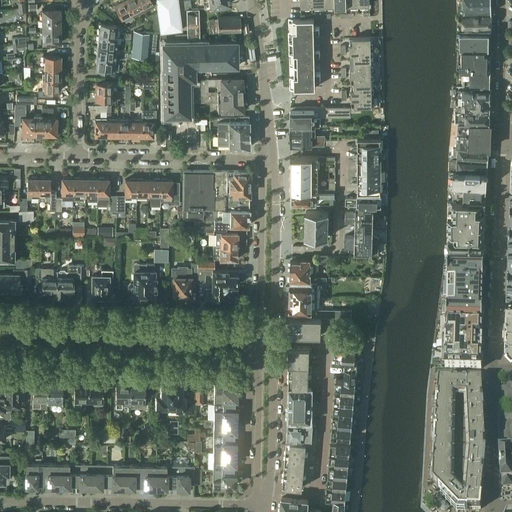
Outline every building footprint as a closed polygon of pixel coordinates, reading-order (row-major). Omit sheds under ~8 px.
[(133,15),(124,0),(119,0),(119,2),(114,4),(122,20),(133,15)] [(124,0),(133,15),(143,9),(138,0),(124,0)] [(138,0),(143,9),(153,4),(151,0),(138,0)] [(156,0),(158,13),(159,23),(161,32),(181,29),(177,0),(156,0)] [(183,0),(185,9),(191,8),(189,0),(183,0)] [(460,0),(461,8),(465,8),(465,12),(492,12),(492,11),(491,11),(490,0),(460,0)] [(42,9),(42,20),(61,20),(61,14),(60,13),(60,8),(42,9)] [(187,10),(187,38),(199,38),(199,10),(187,10)] [(151,24),(159,23),(158,13),(148,19),(150,22),(151,24)] [(492,26),(492,15),(463,15),(463,26),(492,26)] [(217,17),(218,31),(241,31),(240,16),(217,17)] [(295,75),(290,76),(290,88),(310,87),(310,86),(316,86),(315,78),(321,78),(320,72),(315,72),(315,55),(320,55),(320,49),(315,50),(314,33),(319,33),(319,27),(314,27),(314,18),(293,18),(294,30),(289,30),(289,53),(294,53),(295,75)] [(42,20),(43,32),(60,31),(60,27),(61,25),(61,20),(42,20)] [(99,29),(98,35),(117,36),(118,25),(101,23),(100,29),(99,29)] [(157,33),(133,30),(132,54),(132,55),(132,57),(155,59),(157,33)] [(60,31),(43,32),(43,43),(61,42),(60,38),(62,37),(62,32),(60,31)] [(461,32),(461,47),(465,47),(491,48),(491,33),(461,32)] [(99,40),(98,46),(116,48),(117,36),(98,35),(98,40),(99,40)] [(17,37),(13,38),(13,44),(18,44),(26,43),(25,36),(17,38),(17,37)] [(371,37),(350,37),(350,49),(373,48),(373,47),(371,47),(371,37)] [(164,96),(161,96),(161,99),(164,99),(164,115),(190,115),(189,79),(195,79),(194,67),(237,66),(237,41),(163,43),(164,96)] [(18,44),(13,44),(14,51),(18,51),(18,50),(26,49),(26,43),(18,44)] [(96,52),(96,57),(115,59),(116,48),(98,46),(98,52),(96,52)] [(461,62),(460,69),(491,70),(491,68),(490,68),(490,64),(491,64),(491,63),(490,63),(491,58),(491,57),(491,53),(491,52),(490,52),(491,48),(465,47),(461,47),(459,47),(459,62),(461,62)] [(373,48),(350,49),(350,60),(371,60),(371,50),(373,50),(373,48)] [(45,61),(45,67),(61,67),(61,62),(60,61),(60,56),(43,55),(43,61),(45,61)] [(115,59),(96,57),(95,63),(97,63),(96,69),(118,71),(119,60),(115,59)] [(371,60),(350,60),(351,72),(374,71),(374,70),(372,70),(371,60)] [(42,73),(42,79),(60,79),(60,73),(61,72),(61,67),(45,67),(44,73),(42,73)] [(491,70),(460,69),(460,70),(463,70),(463,86),(490,86),(490,85),(490,86),(489,86),(489,82),(490,81),(491,75),(489,74),(489,70),(490,70),(491,70)] [(374,71),(351,72),(351,83),(372,82),(372,72),(374,72),(374,71)] [(200,78),(194,89),(194,102),(210,102),(210,111),(243,110),(243,99),(243,97),(243,95),(242,93),(242,90),(243,87),(243,86),(242,83),(242,77),(217,78),(200,78)] [(60,79),(42,79),(42,90),(60,90),(60,85),(61,84),(61,80),(60,80),(60,79)] [(96,90),(96,91),(112,91),(117,91),(117,81),(105,81),(103,82),(96,82),(96,85),(95,86),(96,90)] [(372,82),(351,83),(351,94),(374,94),(374,92),(372,93),(372,82)] [(456,101),(456,110),(462,110),(462,109),(465,109),(464,111),(490,110),(490,100),(490,99),(490,98),(491,89),(490,88),(459,88),(458,102),(456,101)] [(112,91),(96,91),(96,92),(94,95),(95,97),(95,99),(103,100),(105,101),(117,101),(117,97),(112,97),(112,91)] [(374,94),(351,94),(352,106),(372,106),(372,105),(372,95),(374,95),(374,94)] [(36,95),(16,95),(16,103),(36,103),(36,95)] [(33,134),(34,117),(25,117),(25,104),(15,103),(15,116),(20,116),(20,125),(22,125),(22,134),(27,134),(28,135),(31,135),(33,134)] [(291,106),(291,126),(313,126),(320,126),(320,116),(350,116),(350,107),(326,107),(326,106),(316,106),(291,106)] [(456,110),(455,121),(490,122),(490,120),(491,119),(491,113),(490,112),(490,110),(464,111),(465,109),(462,109),(462,110),(456,110)] [(33,134),(45,134),(45,117),(41,117),(41,115),(34,114),(34,117),(33,134)] [(142,118),(142,135),(143,135),(143,136),(148,136),(148,135),(153,135),(153,129),(155,129),(155,131),(156,114),(148,114),(148,118),(142,118)] [(249,129),(249,115),(241,115),(209,116),(209,132),(210,146),(229,147),(249,146),(249,137),(249,129)] [(45,117),(45,134),(46,134),(47,135),(50,135),(51,134),(56,134),(56,126),(59,126),(59,117),(45,117)] [(101,135),(106,135),(106,117),(95,117),(95,120),(94,120),(94,125),(95,125),(95,135),(96,135),(96,136),(101,136),(101,135)] [(116,135),(117,135),(117,117),(106,117),(106,135),(111,135),(111,136),(116,136),(116,135)] [(123,135),(129,135),(130,117),(117,117),(117,135),(119,135),(118,136),(123,136),(123,135)] [(140,135),(142,135),(142,118),(130,117),(129,135),(135,135),(135,136),(140,136),(140,135)] [(453,121),(451,133),(450,145),(458,145),(458,146),(488,148),(490,146),(490,142),(489,140),(489,139),(490,138),(491,133),(489,131),(491,129),(491,125),(489,123),(490,122),(455,121),(453,121)] [(313,126),(291,126),(291,145),(291,146),(292,146),(292,145),(302,145),(302,146),(304,146),(304,145),(313,145),(334,145),(340,139),(313,139),(313,126)] [(359,143),(359,149),(380,149),(380,138),(381,138),(381,137),(358,138),(358,143),(359,143)] [(451,157),(488,160),(488,148),(458,146),(457,157),(451,157)] [(358,155),(358,160),(380,160),(380,149),(359,149),(359,155),(358,155)] [(319,156),(291,156),(291,191),(292,191),(292,192),(335,192),(335,188),(319,188),(319,160),(335,160),(335,156),(319,156)] [(449,168),(451,170),(487,171),(488,160),(451,157),(449,159),(449,168)] [(358,170),(358,171),(380,171),(380,160),(358,160),(358,164),(359,164),(359,170),(358,170)] [(449,169),(449,185),(452,185),(486,186),(487,182),(488,182),(488,176),(487,176),(487,171),(451,170),(449,169)] [(182,196),(182,207),(249,208),(249,171),(226,170),(183,170),(182,196)] [(359,175),(359,181),(380,182),(380,171),(358,171),(358,175),(359,175)] [(31,196),(38,197),(39,178),(37,178),(37,176),(31,176),(31,178),(27,178),(27,195),(31,195),(31,196)] [(50,210),(55,210),(55,197),(50,197),(50,178),(46,178),(46,176),(40,176),(40,178),(39,178),(38,197),(45,197),(45,200),(50,200),(50,210)] [(55,197),(55,210),(55,218),(61,218),(61,199),(73,200),(73,178),(72,178),(72,177),(67,177),(67,178),(62,178),(62,197),(55,197)] [(74,178),(73,178),(73,200),(83,200),(83,197),(84,196),(85,196),(85,178),(79,178),(79,177),(75,177),(74,178)] [(91,178),(85,178),(85,196),(86,196),(87,197),(87,201),(97,201),(98,178),(96,178),(96,177),(91,177),(91,178)] [(97,201),(97,205),(107,205),(109,202),(109,179),(104,178),(104,177),(99,177),(99,178),(98,178),(97,201)] [(117,195),(116,211),(116,216),(124,216),(125,201),(129,201),(136,201),(136,197),(136,179),(135,179),(135,178),(130,178),(130,179),(125,179),(125,195),(117,195)] [(138,179),(136,179),(136,197),(148,197),(148,179),(142,179),(142,178),(138,178),(138,179)] [(155,179),(148,179),(148,197),(149,197),(150,198),(150,205),(160,205),(160,201),(161,179),(159,179),(159,178),(155,178),(155,179)] [(162,179),(161,179),(160,201),(172,201),(172,203),(179,203),(179,182),(172,182),(172,180),(167,180),(167,178),(162,178),(162,179)] [(358,193),(381,194),(381,192),(380,182),(359,181),(359,188),(358,188),(358,193)] [(486,186),(452,185),(452,202),(485,203),(486,186)] [(335,192),(292,192),(292,203),(335,204),(335,193),(335,192)] [(345,204),(356,204),(374,205),(381,205),(382,194),(381,194),(358,193),(358,196),(346,196),(345,204)] [(10,211),(19,211),(20,211),(20,197),(19,197),(17,205),(9,205),(10,211)] [(452,202),(448,202),(448,238),(449,238),(484,239),(485,211),(485,203),(452,202)] [(346,211),(345,217),(379,218),(379,213),(374,210),(374,205),(356,204),(356,211),(346,211)] [(194,228),(206,228),(213,228),(226,228),(226,224),(229,224),(229,225),(248,225),(249,208),(182,207),(182,218),(194,218),(194,228)] [(20,211),(19,211),(19,219),(33,219),(33,210),(27,210),(20,211)] [(306,221),(306,222),(307,222),(307,225),(306,225),(306,226),(306,227),(306,230),(306,231),(306,232),(306,235),(305,235),(305,236),(328,237),(329,211),(306,210),(306,211),(306,212),(306,215),(306,216),(306,217),(307,217),(307,220),(306,220),(306,221)] [(355,223),(355,229),(373,230),(373,226),(379,222),(379,218),(345,217),(345,223),(355,223)] [(171,218),(168,226),(181,227),(182,218),(171,218)] [(0,219),(0,239),(12,239),(12,230),(13,230),(13,219),(0,219)] [(129,231),(116,231),(116,236),(117,236),(135,236),(136,223),(129,223),(129,231)] [(85,227),(73,227),(73,235),(85,235),(85,227)] [(136,227),(136,236),(147,237),(147,231),(147,228),(136,227)] [(168,227),(160,227),(160,236),(168,236),(168,227)] [(345,235),(345,241),(379,242),(379,237),(373,234),(373,230),(355,229),(355,235),(345,235)] [(193,239),(195,237),(198,234),(197,230),(193,230),(191,233),(189,235),(193,239)] [(216,237),(216,245),(220,245),(237,245),(238,243),(238,240),(237,239),(237,233),(216,232),(216,237)] [(160,248),(154,248),(154,261),(167,261),(168,237),(160,237),(160,248)] [(483,269),(484,264),(484,257),(484,250),(484,243),(484,239),(449,238),(449,242),(449,249),(449,253),(448,256),(448,264),(448,268),(483,269)] [(12,239),(0,239),(0,259),(13,259),(13,249),(12,249),(12,239)] [(345,241),(345,247),(355,247),(354,254),(372,254),(378,254),(379,246),(379,242),(345,241)] [(214,253),(214,258),(237,259),(237,254),(238,252),(238,249),(237,246),(237,245),(220,245),(220,253),(214,253)] [(291,279),(311,280),(311,277),(311,271),(317,271),(317,261),(311,261),(311,259),(301,259),(301,261),(291,261),(291,279)] [(197,279),(197,283),(205,283),(205,273),(212,273),(212,288),(205,288),(205,297),(211,297),(211,298),(214,298),(215,299),(217,299),(219,299),(220,298),(223,298),(223,289),(227,285),(236,285),(237,282),(237,281),(237,280),(237,279),(237,278),(237,277),(237,276),(237,269),(214,269),(214,261),(197,261),(197,263),(198,268),(197,279)] [(152,288),(155,289),(155,278),(154,278),(154,262),(146,262),(146,270),(134,269),(134,272),(133,274),(133,276),(134,277),(134,283),(131,283),(128,286),(128,290),(131,292),(134,292),(134,297),(136,297),(137,297),(140,297),(141,296),(151,297),(152,288)] [(54,290),(54,295),(65,295),(65,290),(73,290),(73,275),(77,275),(77,277),(84,277),(84,264),(68,263),(68,271),(66,271),(64,269),(60,269),(59,271),(56,271),(56,276),(55,290),(54,290)] [(191,279),(197,279),(198,268),(197,263),(191,263),(191,274),(178,274),(178,276),(171,276),(171,285),(174,285),(173,294),(174,294),(174,297),(181,297),(190,297),(190,294),(191,279)] [(36,276),(36,284),(41,284),(41,290),(54,290),(55,290),(56,276),(56,271),(56,268),(50,268),(42,267),(42,276),(36,276)] [(0,286),(9,287),(9,289),(18,289),(18,280),(23,280),(23,284),(30,284),(30,268),(13,268),(13,273),(0,272),(0,286)] [(447,272),(447,279),(447,283),(448,283),(448,288),(447,303),(447,308),(446,308),(446,312),(446,319),(446,323),(482,324),(482,320),(482,313),(482,309),(482,284),(483,284),(483,280),(483,273),(483,269),(448,268),(447,268),(447,272)] [(113,269),(101,269),(101,275),(92,275),(92,296),(101,296),(101,298),(107,298),(107,296),(108,296),(108,295),(113,295),(113,269)] [(290,282),(290,297),(317,297),(318,284),(326,284),(327,277),(311,277),(311,280),(311,282),(290,282)] [(317,317),(321,317),(325,317),(325,308),(317,307),(317,297),(290,297),(290,312),(317,313),(317,317)] [(289,316),(289,334),(321,335),(321,317),(289,316)] [(481,369),(481,365),(481,358),(481,354),(481,351),(482,343),(482,324),(446,323),(442,323),(442,353),(445,353),(445,357),(445,364),(445,368),(481,369)] [(289,346),(289,364),(309,364),(310,364),(310,346),(289,346)] [(335,359),(346,360),(355,361),(355,360),(356,349),(336,347),(335,359)] [(346,360),(344,379),(356,380),(358,361),(355,360),(355,361),(346,360)] [(288,387),(308,387),(309,364),(289,364),(289,387),(288,387)] [(336,379),(335,390),(355,392),(356,380),(344,379),(336,379)] [(482,381),(439,380),(437,395),(436,409),(434,445),(432,482),(459,509),(470,510),(480,510),(481,500),(483,481),(485,452),(485,451),(486,451),(485,451),(485,448),(486,448),(485,448),(485,445),(485,443),(485,442),(482,381)] [(3,383),(3,386),(5,386),(4,409),(11,409),(11,408),(10,408),(10,405),(20,405),(20,395),(18,395),(18,381),(8,381),(8,383),(3,383)] [(47,399),(48,381),(33,381),(33,383),(32,383),(32,388),(33,388),(33,406),(40,406),(40,399),(47,399)] [(62,381),(48,381),(47,399),(47,403),(62,403),(62,381)] [(170,383),(170,381),(163,381),(163,383),(161,383),(161,395),(156,395),(156,406),(177,406),(177,412),(193,412),(193,401),(184,401),(184,388),(183,388),(181,388),(181,383),(170,383)] [(89,400),(89,382),(75,382),(74,384),(73,388),(74,388),(74,407),(80,407),(80,400),(89,400)] [(103,382),(89,382),(89,400),(103,400),(103,382)] [(122,400),(130,401),(131,382),(116,382),(116,384),(115,384),(115,389),(116,389),(116,406),(122,406),(122,400)] [(130,401),(130,407),(130,405),(134,406),(134,407),(144,407),(144,383),(131,382),(130,401)] [(214,384),(214,403),(236,404),(236,387),(229,387),(229,384),(222,384),(221,384),(221,383),(220,383),(219,383),(218,383),(217,384),(214,384)] [(0,418),(11,418),(11,409),(4,409),(5,386),(3,386),(0,386),(0,385),(0,418)] [(308,387),(288,387),(288,420),(312,421),(312,387),(308,387)] [(335,390),(334,402),(354,403),(355,392),(335,390)] [(334,402),(333,413),(353,415),(354,403),(334,402)] [(214,403),(214,420),(236,420),(236,404),(214,403)] [(333,413),(332,424),(352,426),(353,415),(333,413)] [(214,420),(214,436),(236,436),(236,420),(214,420)] [(287,438),(312,439),(313,423),(288,422),(287,438)] [(0,438),(4,439),(4,430),(12,431),(12,425),(4,425),(5,423),(0,423),(0,438)] [(352,426),(332,424),(331,436),(351,438),(352,426)] [(142,441),(150,441),(150,427),(142,427),(142,441)] [(101,442),(109,442),(109,428),(101,428),(101,442)] [(109,428),(109,442),(117,442),(117,428),(109,428)] [(34,429),(26,429),(26,443),(34,443),(34,429)] [(67,429),(67,443),(75,443),(75,429),(67,429)] [(214,436),(213,452),(235,452),(236,436),(214,436)] [(287,440),(285,463),(304,464),(306,441),(287,440)] [(331,440),(330,452),(350,453),(351,442),(331,440)] [(510,449),(499,450),(500,463),(501,468),(500,468),(500,469),(501,469),(502,481),(503,481),(503,488),(511,487),(511,449),(510,449)] [(213,452),(213,468),(235,469),(235,452),(213,452)] [(330,452),(329,463),(349,465),(350,453),(330,452)] [(0,481),(5,481),(5,473),(8,473),(8,463),(11,463),(11,455),(0,454),(0,481)] [(25,485),(42,485),(42,463),(26,463),(25,485)] [(42,485),(58,485),(59,463),(42,463),(42,485)] [(58,485),(74,485),(75,463),(59,463),(58,485)] [(74,485),(91,486),(91,464),(75,463),(74,485)] [(304,464),(285,463),(283,486),(302,487),(304,464)] [(329,463),(328,474),(348,476),(349,465),(329,463)] [(91,486),(107,486),(107,464),(91,464),(91,486)] [(107,486),(123,486),(123,464),(107,464),(107,486)] [(123,486),(139,487),(140,465),(123,464),(123,486)] [(139,487),(155,487),(156,465),(140,465),(139,487)] [(155,487),(172,487),(172,465),(156,465),(155,487)] [(172,465),(172,487),(188,487),(188,484),(194,484),(194,475),(194,469),(194,465),(172,465)] [(235,469),(213,468),(213,488),(215,488),(216,488),(216,489),(217,489),(218,489),(219,489),(220,488),(227,488),(227,485),(235,485),(235,469)] [(328,474),(327,486),(347,487),(348,476),(328,474)] [(326,497),(334,498),(346,499),(347,487),(327,486),(326,497)] [(280,511),(307,511),(309,499),(282,497),(280,511)] [(334,498),(332,511),(344,511),(346,499),(334,498)]
